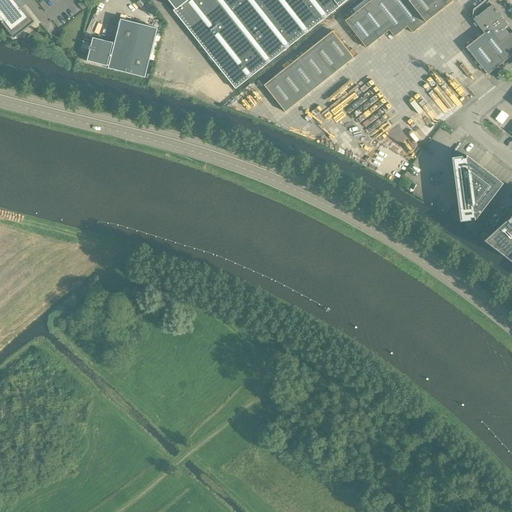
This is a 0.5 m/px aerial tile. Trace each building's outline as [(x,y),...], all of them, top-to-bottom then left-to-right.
[(1,23),(14,39),(35,22),(16,0),(0,0),(0,21),(1,21),(2,22),(1,23)] [(174,11),(235,89),(347,0),(168,0),(175,9),(174,11)] [(412,33),(452,2),(451,0),(372,0),(345,21),(366,49),(389,31),(394,37),(407,27),(412,33)] [(484,34),(466,48),(487,75),(511,55),(511,30),(487,0),(485,0),(473,10),(472,18),(484,34)] [(107,65),(109,66),(108,69),(145,78),(157,29),(121,20),(114,45),(113,44),(113,43),(93,38),(87,62),(107,67),(107,65)] [(264,86),(285,113),(354,59),(332,32),(264,86)] [(451,158),(460,223),(471,221),(470,218),(474,218),(475,221),(503,184),(466,156),(466,159),(463,159),(462,157),(451,158)] [(511,193),(479,237),(484,241),(511,262),(511,193)]
